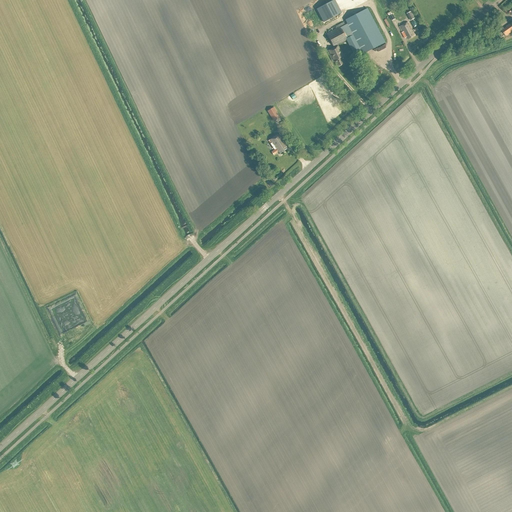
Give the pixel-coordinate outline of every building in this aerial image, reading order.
[(347,23),(340,27),(347,40),(355,57),(362,53),(363,54),(385,42),(367,9),(345,20),(347,23)] [(411,11),(406,13),(410,20),(415,18),(411,11)] [(415,36),(408,22),(400,27),(403,33),(402,33),(405,38),(407,37),(408,39),(415,36)] [(506,37),(511,32),(511,22),(506,27),(507,27),(504,29),(501,31),(506,37)] [(347,40),(340,27),(326,34),(334,49),(327,52),(333,62),(334,62),(337,67),(346,63),(337,47),(336,46),(347,40)] [(267,111),(273,121),(280,118),(273,107),(267,111)] [(287,147),(279,134),(268,141),(274,150),(271,152),(274,155),(278,152),(280,154),(287,149),(286,147),(287,147)]
